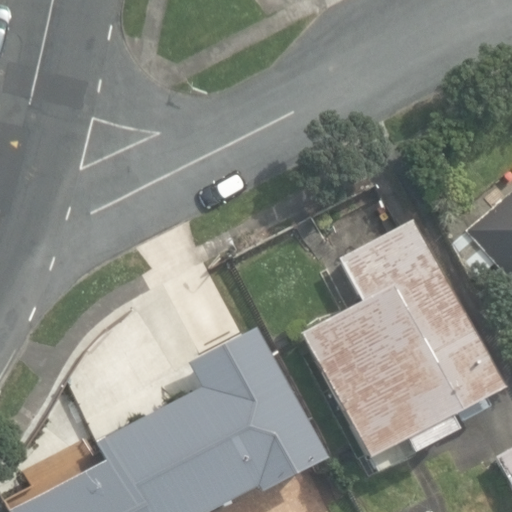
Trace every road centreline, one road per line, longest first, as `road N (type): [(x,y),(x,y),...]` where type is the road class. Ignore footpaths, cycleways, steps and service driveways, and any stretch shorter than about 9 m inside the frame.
road 1 (unclassified): [(511,0),(291,113),(194,152),(107,176),(15,169)]
road 2 (residential): [(15,169),(53,0)]
